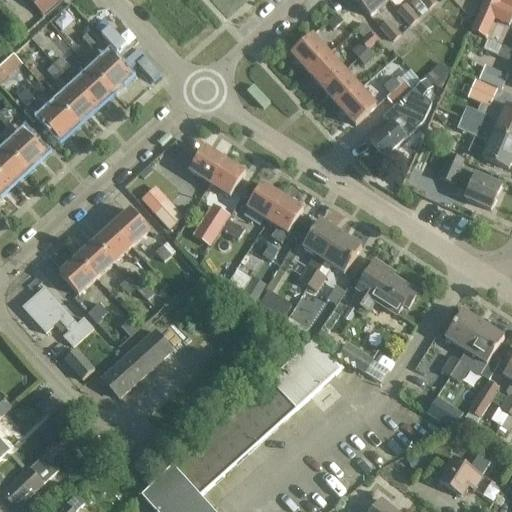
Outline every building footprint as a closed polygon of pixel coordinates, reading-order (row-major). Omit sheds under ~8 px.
[(7,0),(0,0),(0,5),(8,14),(15,8),(7,0)] [(57,0),(27,0),(44,18),(60,3),(57,0)] [(354,0),(354,1),(367,16),(372,21),(390,5),(385,0),(354,0)] [(417,0),(416,0),(410,6),(420,18),(428,11),(417,0)] [(432,0),(417,0),(428,11),(429,12),(437,5),(432,0)] [(71,7),(62,15),(69,24),(79,16),(71,7)] [(406,7),(398,14),(411,28),(419,22),(406,7)] [(328,26),(335,34),(345,28),(352,34),(362,26),(347,9),(328,26)] [(466,30),(471,22),(451,11),(446,19),(466,30)] [(388,23),(380,30),(394,44),(401,37),(388,23)] [(488,42),(511,52),(511,40),(491,32),(487,42),(488,42)] [(83,42),(91,50),(98,44),(90,35),(83,42)] [(352,54),(358,62),(378,44),(372,36),(352,54)] [(308,75),(328,56),(313,38),(292,57),(308,75)] [(510,64),(511,59),(511,52),(488,42),(484,52),(498,58),(497,59),(510,64)] [(385,52),(378,44),(358,62),(365,70),(385,52)] [(328,56),(308,75),(324,92),(344,74),(328,56)] [(130,79),(112,58),(94,74),(113,95),(130,79)] [(62,60),(55,67),(63,76),(71,70),(62,60)] [(56,83),(63,76),(55,67),(47,74),(56,83)] [(485,69),(480,81),(501,90),(507,78),(485,69)] [(390,97),(387,100),(395,109),(409,98),(422,86),(408,70),(395,82),(394,80),(383,90),(390,97)] [(95,111),(113,95),(94,74),(76,90),(95,111)] [(344,74),(324,92),(340,110),(360,92),(344,74)] [(475,83),(468,101),(490,110),(498,92),(475,83)] [(430,97),(439,101),(443,92),(434,88),(430,97)] [(59,107),(77,127),(95,111),(76,90),(59,107)] [(18,99),(27,109),(35,102),(26,92),(18,99)] [(360,92),(340,110),(356,128),(376,109),(360,92)] [(409,98),(395,109),(403,118),(415,106),(409,98)] [(0,122),(6,129),(14,122),(5,112),(9,109),(0,99),(0,122)] [(405,139),(433,114),(423,103),(396,128),(393,125),(371,145),(385,160),(407,141),(405,139)] [(60,143),(77,127),(59,107),(41,123),(60,143)] [(495,133),(511,140),(511,110),(506,108),(495,133)] [(26,112),(23,115),(33,126),(36,123),(26,112)] [(468,123),(481,129),(486,119),(473,114),(468,123)] [(477,139),(481,129),(468,123),(464,134),(477,139)] [(483,161),(490,164),(509,172),(511,164),(511,140),(495,133),(483,161)] [(25,135),(8,151),(27,173),(45,157),(25,135)] [(445,139),(440,152),(466,163),(472,151),(445,139)] [(421,146),(416,159),(433,167),(438,154),(421,146)] [(210,187),(225,163),(205,150),(190,174),(210,187)] [(0,178),(10,189),(27,173),(8,151),(0,157),(0,178)] [(471,188),(471,189),(465,201),(491,213),(502,189),(461,171),(464,164),(449,157),(439,180),(454,187),(456,181),(471,188)] [(210,187),(231,200),(246,176),(225,163),(210,187)] [(411,166),(406,178),(419,184),(425,172),(411,166)] [(0,197),(10,189),(0,178),(0,197)] [(166,196),(173,204),(183,195),(175,187),(166,196)] [(262,187),(247,211),(268,224),(283,200),(262,187)] [(283,200),(268,224),(288,237),(303,213),(283,200)] [(168,202),(153,214),(170,234),(185,221),(168,202)] [(214,244),(228,222),(213,212),(205,223),(213,228),(206,239),(214,244)] [(149,233),(144,228),(131,213),(113,229),(131,249),(149,233)] [(223,234),(239,244),(246,233),(230,223),(223,234)] [(303,251),(315,259),(299,284),(308,289),(341,237),(320,224),(303,251)] [(131,249),(113,229),(95,245),(114,265),(131,249)] [(362,250),(341,237),(308,289),(318,296),(334,271),(344,278),(362,250)] [(114,265),(95,245),(78,261),(96,281),(114,265)] [(159,253),(156,255),(165,265),(176,256),(177,255),(168,245),(167,246),(159,253)] [(272,265),(279,254),(270,248),(263,259),(272,265)] [(96,281),(78,261),(60,277),(78,297),(96,281)] [(359,294),(353,304),(369,314),(375,304),(397,318),(403,308),(409,311),(418,296),(386,275),(388,272),(375,263),(357,293),(359,294)] [(135,274),(128,281),(146,302),(148,304),(156,297),(135,274)] [(146,302),(128,281),(120,288),(139,308),(146,302)] [(78,326),(45,290),(23,311),(46,336),(60,324),(69,334),(64,339),(73,350),(94,331),(84,320),(78,326)] [(267,295),(262,302),(271,307),(275,300),(267,295)] [(100,305),(89,316),(98,326),(110,316),(100,305)] [(351,309),(344,320),(350,324),(357,313),(351,309)] [(450,379),(483,328),(463,314),(446,341),(458,349),(442,374),(438,372),(428,388),(439,395),(449,379),(450,379)] [(483,328),(450,379),(459,385),(468,371),(480,378),(481,378),(487,367),(493,358),(504,341),(483,328)] [(322,332),(315,344),(324,350),(332,339),(322,332)] [(155,335),(103,381),(102,382),(120,402),(173,354),(155,335)] [(314,344),(145,496),(142,498),(154,511),(211,511),(201,500),(341,374),(314,344)] [(339,359),(365,375),(373,363),(347,347),(339,359)] [(77,353),(65,363),(83,383),(95,373),(77,353)] [(511,365),(503,380),(511,385),(511,387),(506,396),(509,398),(493,423),(501,429),(511,412),(511,365)] [(22,378),(22,388),(30,388),(31,378),(22,378)] [(470,415),(480,422),(500,391),(489,384),(470,415)] [(437,401),(426,417),(449,431),(453,434),(463,417),(437,401)] [(0,420),(0,419),(8,412),(0,403),(0,420)] [(64,407),(58,413),(64,419),(70,414),(64,407)] [(511,412),(501,429),(495,440),(504,445),(511,432),(511,412)] [(0,420),(0,463),(2,462),(1,461),(10,453),(0,442),(0,433),(7,441),(20,430),(6,415),(0,420)] [(39,435),(31,442),(40,453),(49,446),(39,435)] [(100,447),(83,462),(94,473),(110,458),(100,447)] [(418,455),(407,462),(413,473),(425,466),(418,455)] [(492,464),(480,456),(474,465),(487,472),(492,464)] [(60,473),(46,457),(2,495),(16,511),(52,480),(60,473)] [(455,461),(450,468),(439,485),(462,500),(469,489),(474,493),(483,479),(455,461)] [(76,511),(79,510),(73,503),(62,511),(76,511)] [(392,511),(381,503),(373,511),(363,511),(356,506),(352,511),(392,511)]
